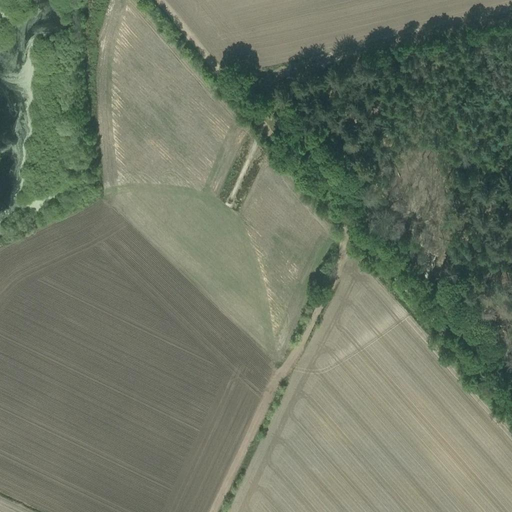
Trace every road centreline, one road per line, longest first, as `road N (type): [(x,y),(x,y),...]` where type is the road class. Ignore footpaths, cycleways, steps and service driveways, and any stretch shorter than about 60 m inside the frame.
road 1 (track): [(352,229),(215,511)]
road 2 (track): [(240,99),(278,73),(511,21)]
road 3 (track): [(352,229),(511,411)]
road 4 (track): [(240,99),(352,229)]
road 5 (track): [(153,0),(240,99)]
